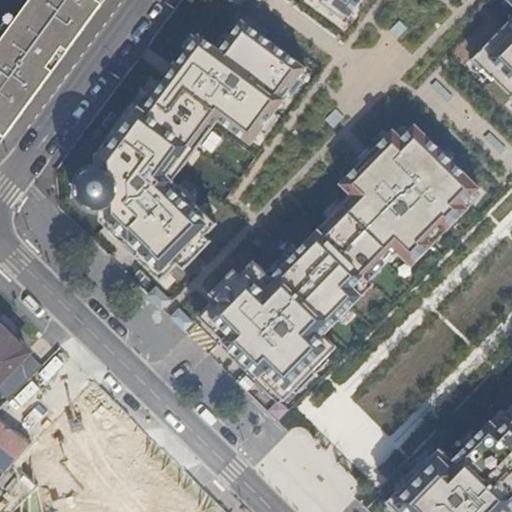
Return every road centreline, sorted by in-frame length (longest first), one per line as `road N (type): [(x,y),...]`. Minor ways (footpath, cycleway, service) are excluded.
road 1 (secondary): [(271,511),(0,244)]
road 2 (residential): [(145,0),(0,194)]
